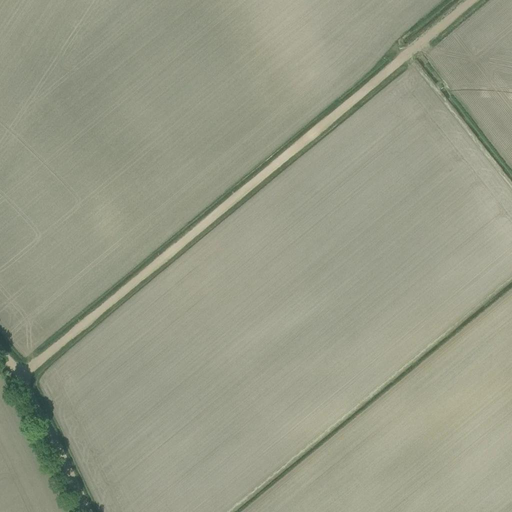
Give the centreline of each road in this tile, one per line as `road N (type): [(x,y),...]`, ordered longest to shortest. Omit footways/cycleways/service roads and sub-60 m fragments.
road 1 (track): [(21,379),(472,0)]
road 2 (track): [(82,511),(21,379),(0,354)]
